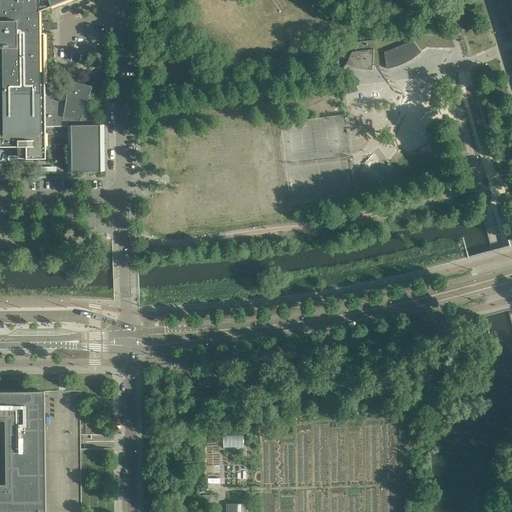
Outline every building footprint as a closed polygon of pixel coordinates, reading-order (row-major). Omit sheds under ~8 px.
[(46,159),(46,147),(46,126),(67,126),(93,126),(93,125),(93,113),(84,110),(92,86),(69,80),(65,106),(60,105),(60,102),(45,97),(44,33),(40,33),(40,30),(49,30),(49,22),(40,22),(39,11),(68,0),(0,0),(0,147),(26,147),(26,152),(32,152),(32,159),(46,159)] [(420,51),(428,46),(429,47),(454,48),(454,47),(448,32),(448,31),(334,45),(332,49),(334,51),(336,53),(339,55),(341,56),(344,57),(346,59),(348,60),(346,64),(350,66),(353,67),(356,67),(359,68),(362,69),(365,69),(369,70),(372,70),(372,66),(386,64),(387,69),(390,68),(393,67),(397,66),(401,64),(404,63),(408,61),(410,60),(414,58),(417,55),(421,52),(420,51)] [(185,53),(163,55),(167,95),(189,92),(185,53)] [(325,100),(327,116),(338,114),(336,99),(325,100)] [(291,219),(284,164),(279,123),(247,127),(258,223),(291,219)] [(104,125),(93,125),(93,126),(67,126),(68,172),(105,171),(104,125)] [(226,149),(224,130),(224,129),(164,137),(166,156),(226,149)] [(222,192),(197,194),(198,224),(224,222),(222,192)] [(187,231),(186,197),(152,198),(153,233),(187,231)] [(511,231),(511,222),(510,214),(503,216),(507,233),(511,231)] [(47,475),(46,390),(0,390),(0,510),(31,510),(31,502),(41,502),(41,475),(47,475)] [(224,447),(245,446),(245,435),(224,435),(224,447)] [(238,487),(239,479),(230,478),(231,465),(223,464),(221,486),(238,487)]
